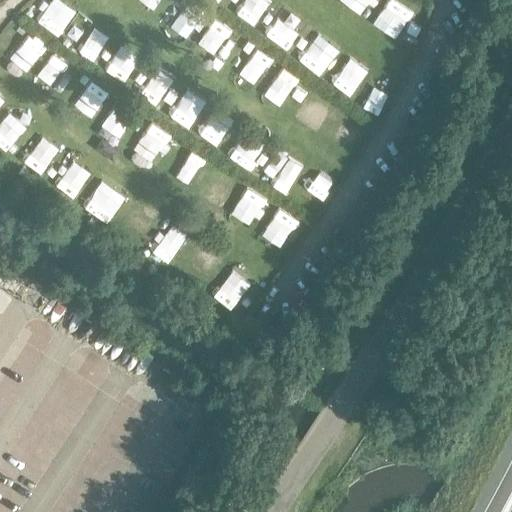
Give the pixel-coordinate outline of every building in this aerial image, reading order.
[(45,0),(35,18),(54,29),(70,3),(64,0),(45,0)] [(187,0),(178,14),(196,27),(209,8),(197,0),(187,0)] [(241,0),(237,8),(255,20),(268,0),(241,0)] [(352,0),(366,9),(372,0),(352,0)] [(402,0),(391,0),(383,15),(402,27),(414,6),(402,0)] [(223,13),(211,31),(232,45),(244,27),(223,13)] [(291,46),(303,26),(284,15),(272,34),(291,46)] [(319,24),(295,49),(315,67),(339,41),(319,24)] [(31,27),(11,56),(30,70),(51,41),(31,27)] [(93,28),(82,48),(99,58),(110,38),(93,28)] [(256,73),(273,49),(255,37),(238,60),(256,73)] [(130,78),(143,61),(126,48),(113,65),(130,78)] [(76,85),(86,63),(57,50),(47,72),(76,85)] [(353,96),(375,68),(356,54),(335,81),(353,96)] [(161,101),(178,77),(160,65),(143,89),(161,101)] [(286,66),(279,80),(299,90),(306,76),(286,66)] [(97,70),(83,85),(100,101),(113,86),(97,70)] [(375,75),(363,104),(384,112),(396,84),(375,75)] [(181,90),(167,107),(191,126),(205,109),(181,90)] [(330,115),(334,118),(345,105),(327,92),(307,117),(320,128),(330,115)] [(230,146),(237,123),(215,116),(208,139),(230,146)] [(5,120),(0,127),(0,142),(13,152),(25,135),(5,120)] [(146,144),(172,152),(179,127),(154,120),(146,144)] [(236,155),(260,168),(271,148),(248,135),(236,155)] [(37,144),(32,142),(23,160),(41,170),(54,144),(41,137),(37,144)] [(198,169),(210,153),(195,143),(183,159),(198,169)] [(71,152),(52,178),(70,191),(88,165),(71,152)] [(223,201),(239,173),(220,162),(204,190),(223,201)] [(270,180),(283,189),(295,172),(282,163),(270,180)] [(313,210),(328,192),(308,175),(293,193),(313,210)] [(124,215),(132,205),(120,197),(126,188),(111,177),(91,204),(107,216),(113,207),(124,215)] [(238,211),(255,223),(272,196),(254,185),(238,211)] [(139,207),(124,225),(142,240),(157,221),(139,207)] [(267,232),(285,246),(303,222),(285,208),(267,232)] [(164,228),(152,247),(171,258),(183,239),(164,228)] [(199,253),(191,273),(203,278),(212,258),(199,253)] [(210,289),(226,303),(249,277),(234,263),(210,289)] [(196,494),(203,499),(210,489),(203,484),(196,494)]
